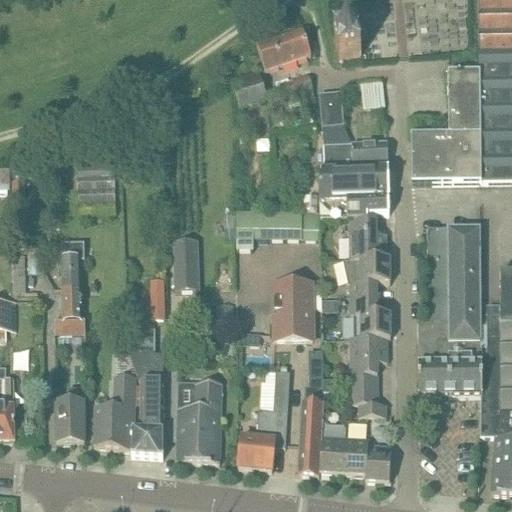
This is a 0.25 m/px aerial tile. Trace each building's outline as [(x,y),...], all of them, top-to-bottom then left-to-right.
[(311,59),(302,32),(256,48),(265,74),(311,59)] [(334,41),(339,63),(361,59),(356,36),(334,41)] [(239,109),(266,100),(258,76),(232,85),(239,109)] [(308,79),(281,88),(285,101),(312,92),(308,79)] [(382,85),(380,85),(361,87),(364,112),(384,110),(382,85)] [(497,94),(451,94),(451,115),(497,115),(497,94)] [(343,128),(340,97),(320,99),(322,129),(343,128)] [(497,115),(451,115),(451,134),(497,134),(497,115)] [(497,134),(451,134),(451,153),(497,153),(497,134)] [(76,160),(76,161),(79,219),(117,217),(115,173),(121,173),(120,144),(108,147),(109,152),(76,160)] [(324,172),(368,170),(368,169),(388,168),(387,146),(324,148),(324,172)] [(497,153),(451,153),(451,172),(497,172),(497,153)] [(318,175),(319,195),(320,220),(320,221),(369,219),(389,218),(388,203),(388,202),(389,202),(388,172),(368,173),(368,172),(368,170),(324,172),(324,174),(324,175),(318,175)] [(497,172),(451,172),(451,193),(497,193),(497,172)] [(12,181),(12,200),(25,200),(25,181),(12,181)] [(317,199),(303,199),(303,217),(317,217),(317,199)] [(235,217),(235,253),(253,253),(253,244),(253,243),(254,243),(319,243),(319,217),(317,217),(303,217),(235,217)] [(354,264),(386,263),(386,239),(376,239),(376,226),(349,226),(349,264),(354,264)] [(479,233),(427,234),(428,325),(417,326),(418,401),(481,401),(481,441),(494,441),(491,499),(511,499),(511,277),(499,277),(499,318),(486,318),(486,333),(479,333),(479,233)] [(60,246),(61,293),(81,293),(80,264),(81,264),(83,264),(82,246),(82,245),(60,246)] [(197,248),(174,248),(175,295),(198,295),(197,248)] [(13,260),(13,296),(26,296),(26,260),(13,260)] [(354,264),(349,264),(344,264),(348,287),(350,287),(350,303),(376,303),(376,288),(390,288),(389,263),(386,263),(354,264)] [(150,323),(164,323),(163,283),(149,283),(150,323)] [(314,283),(276,283),(275,343),(313,343),(314,283)] [(62,324),(54,324),(55,341),(84,340),(84,324),(82,324),(81,293),(61,293),(62,324)] [(376,303),(350,303),(350,320),(355,320),(355,344),(387,343),(390,343),(390,318),(377,318),(376,303)] [(247,349),(247,337),(237,337),(237,349),(247,349)] [(130,358),(130,361),(142,390),(140,433),(133,433),(131,455),(131,461),(162,462),(163,359),(154,359),(154,343),(130,342),(130,358)] [(387,343),(355,344),(350,344),(350,384),(377,384),(377,367),(387,367),(387,343)] [(16,354),(15,371),(30,372),(31,355),(16,354)] [(308,390),(305,390),(305,408),(323,409),(322,354),(308,354),(308,390)] [(0,371),(0,446),(15,447),(16,383),(8,383),(9,371),(0,371)] [(241,440),(238,473),(271,476),(274,452),(274,451),(275,451),(285,452),(289,377),(276,376),(275,386),(274,414),(273,414),(260,413),(257,441),(257,442),(256,442),(241,440)] [(266,376),(265,386),(275,386),(276,376),(266,376)] [(131,455),(133,433),(134,381),(115,380),(114,401),(120,401),(120,410),(96,410),(95,450),(131,455)] [(377,384),(350,384),(350,397),(377,397),(377,384)] [(178,388),(176,467),(219,471),(223,393),(178,388)] [(68,408),(56,408),(56,448),(81,448),(84,448),(84,392),(72,393),(68,393),(68,408)] [(377,409),(377,397),(350,397),(350,410),(359,410),(377,409)] [(302,407),(301,425),(298,480),(319,481),(319,477),(323,409),(305,408),(302,407)] [(385,409),(377,409),(359,410),(359,422),(385,422),(385,409)] [(322,427),(319,477),(342,479),(344,443),(345,430),(344,430),(344,429),(322,427)] [(342,479),(365,480),(366,480),(368,450),(368,444),(344,443),(342,479)] [(366,480),(365,480),(365,486),(389,488),(391,451),(368,450),(366,480)]
